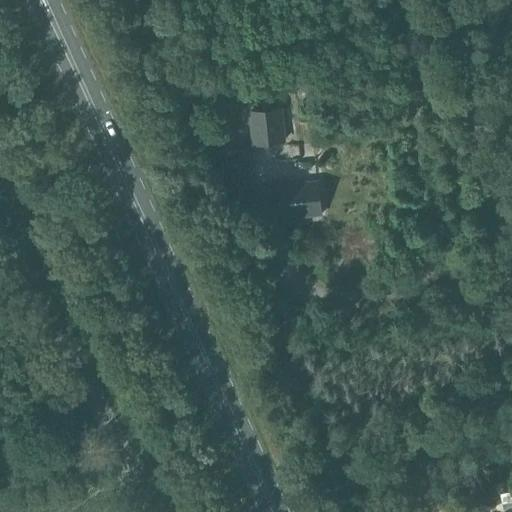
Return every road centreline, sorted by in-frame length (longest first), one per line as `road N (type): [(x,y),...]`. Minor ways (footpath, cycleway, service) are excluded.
road 1 (primary): [(276,511),(60,35)]
road 2 (unclassified): [(156,511),(0,218)]
road 3 (track): [(455,0),(511,242)]
